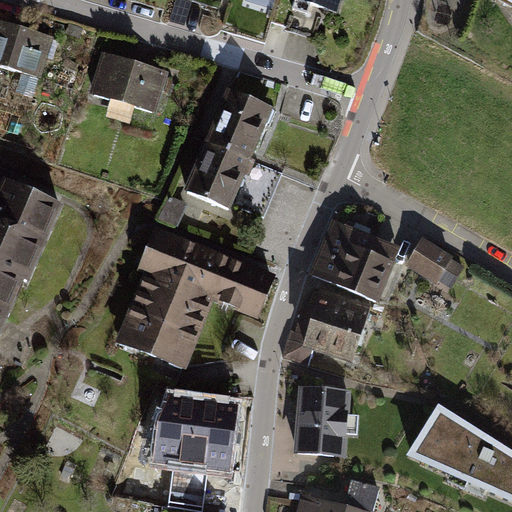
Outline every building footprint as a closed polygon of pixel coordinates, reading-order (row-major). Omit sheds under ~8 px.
[(347,0),(292,0),(290,6),(342,21),(347,0)] [(0,23),(0,70),(43,83),(56,40),(0,23)] [(103,54),(89,99),(158,119),(171,76),(103,54)] [(278,113),(230,94),(208,145),(257,165),(278,113)] [(208,145),(186,197),(234,216),(237,209),(268,222),(285,176),(257,165),(208,145)] [(0,183),(0,346),(26,289),(31,292),(64,211),(0,183)] [(188,207),(169,200),(158,222),(177,230),(188,207)] [(398,246),(333,220),(309,275),(376,303),(398,246)] [(272,280),(155,233),(139,273),(149,277),(122,344),(182,368),(210,299),(257,318),(272,280)] [(464,267),(421,239),(407,267),(451,290),(464,267)] [(369,305),(320,290),(305,336),(293,332),(285,357),(307,365),(313,347),(352,360),(369,305)] [(352,389),(297,385),(295,418),(350,421),(352,389)] [(195,401),(164,397),(159,442),(192,446),(191,456),(230,460),(231,451),(236,451),(241,407),(218,405),(219,398),(196,395),(195,401)] [(511,447),(435,402),(403,454),(511,502),(511,447)] [(350,421),(295,418),(291,452),(346,458),(350,421)] [(247,475),(247,463),(210,462),(210,488),(228,489),(228,474),(247,475)] [(346,503),(302,493),(296,511),(373,511),(380,488),(352,480),(346,503)]
